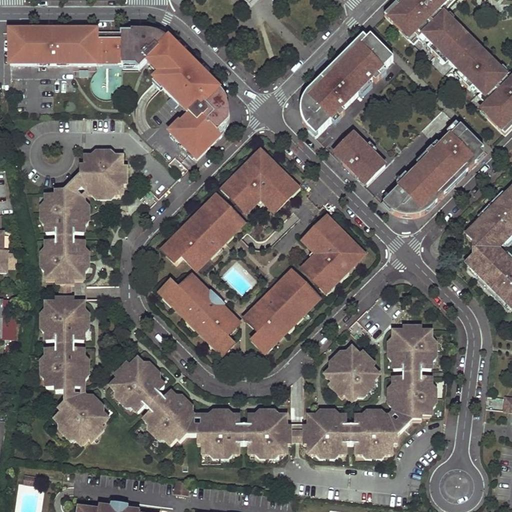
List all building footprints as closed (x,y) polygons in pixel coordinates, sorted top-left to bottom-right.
[(487,119),(505,138),(511,130),(511,82),(490,61),(488,63),(459,35),(462,32),(443,14),(456,0),(402,0),(385,18),(414,46),(423,38),(434,49),(431,52),(441,62),(444,59),(463,78),(460,81),(470,92),(474,88),(485,100),(482,103),(484,105),(492,114),(487,119)] [(150,34),(122,34),(122,41),(145,41),(149,41),(153,42),(157,43),(161,45),(166,48),(216,98),(219,102),(221,106),(222,111),(223,115),(223,119),(222,122),(221,126),(220,129),(217,133),(211,139),(216,144),(220,139),(224,136),(226,132),(228,129),(229,125),(230,121),(230,116),(230,113),(229,108),(228,105),(226,101),(224,97),(221,94),(221,93),(170,43),(164,39),(160,37),(155,35),(150,34)] [(342,113),(394,62),(372,40),(362,50),(315,97),(311,101),(309,107),(308,113),(308,115),(309,120),(311,123),(312,126),(307,131),(308,132),(316,139),(325,130),(323,128),(330,120),(329,120),(339,110),(342,113)] [(11,67),(122,67),(122,41),(11,41),(11,67)] [(189,117),(170,135),(197,163),(216,144),(211,139),(217,133),(220,129),(221,126),(222,122),(223,119),(223,115),(222,111),(221,106),(219,102),(216,98),(166,48),(161,45),(157,43),(153,42),(149,41),(145,41),(122,41),(122,67),(122,68),(136,68),(139,72),(147,64),(160,77),(155,83),(189,117)] [(306,129),(307,131),(312,126),(311,123),(309,120),(308,115),(308,113),(309,107),(311,101),(315,97),(362,50),(357,45),(309,94),(304,99),(302,106),(301,109),(301,116),(303,123),(306,129)] [(330,120),(333,123),(342,113),(339,110),(329,120),(330,120)] [(333,123),(330,120),(323,128),(325,130),(333,123)] [(484,152),(461,129),(388,202),(390,204),(385,209),(387,210),(389,212),(392,214),(396,216),(399,218),(403,219),(407,220),(410,220),(412,220),(416,219),(420,218),(423,217),(425,216),(423,213),(463,172),(461,170),(466,164),(462,160),(466,155),(473,162),(484,152)] [(336,154),(346,164),(363,147),(363,146),(354,137),(336,154)] [(376,160),(363,147),(346,164),(343,167),(356,179),(359,177),(376,160)] [(232,191),(228,195),(248,215),(257,205),(265,197),(269,201),(265,204),(265,205),(275,214),(294,195),(290,191),(294,188),(283,177),(281,178),(270,166),(271,165),(261,155),(251,165),(253,166),(241,178),(240,177),(229,188),(232,191)] [(463,172),(473,162),(466,155),(462,160),(466,164),(461,170),(463,172)] [(56,301),(56,305),(46,305),(46,313),(46,322),(46,327),(46,336),(46,344),(56,344),(56,352),(46,352),(46,359),(46,368),(46,374),(46,383),(46,390),(56,390),(56,394),(65,394),(65,405),(59,411),(62,414),(55,421),(60,427),(66,433),(70,437),(77,443),(82,448),(89,441),(92,444),(105,431),(102,428),(109,421),(104,416),(97,409),(94,406),(87,399),(86,398),(75,398),(75,390),(85,390),(85,382),(85,373),(85,368),(85,359),(85,352),(75,352),(75,344),(85,344),(85,336),(85,327),(85,322),(85,313),(85,305),(75,305),(75,301),(71,301),(71,293),(71,286),(75,286),(75,282),(85,282),(85,275),(85,266),(85,261),(85,252),(85,244),(75,244),(75,236),(85,236),(85,229),(85,219),(85,215),(85,205),(85,203),(77,195),(82,190),(90,198),(92,198),(102,198),(107,198),(116,198),(123,198),(123,188),(127,188),(127,169),(123,169),(123,159),(116,159),(107,159),(102,159),(92,159),(85,159),(85,169),(81,169),(81,178),(65,194),(57,194),(57,198),(46,198),(46,205),(46,214),(46,220),(46,228),(46,236),(57,236),(57,244),(46,244),(46,252),(46,261),(46,266),(46,275),(46,283),(56,283),(56,287),(60,287),(60,301),(56,301)] [(376,160),(359,177),(368,186),(386,169),(376,160)] [(251,165),(240,177),(241,178),(253,166),(251,165)] [(271,165),(270,166),(281,178),(283,177),(271,165)] [(511,264),(502,254),(500,255),(496,251),(500,247),(502,248),(511,237),(511,192),(510,195),(509,194),(478,225),(479,226),(467,238),(472,244),(473,257),(467,263),(479,276),(478,277),(511,311),(511,264)] [(261,209),(265,205),(265,204),(269,201),(265,197),(257,205),(261,209)] [(222,206),(222,205),(216,200),(212,204),(214,206),(218,210),(222,206)] [(231,235),(241,226),(222,206),(218,210),(214,206),(203,217),(195,225),(194,226),(186,234),(177,242),(179,244),(178,244),(167,255),(166,256),(177,267),(184,259),(196,271),(211,255),(209,253),(212,250),(215,252),(220,252),(220,247),(218,245),(229,233),(231,235)] [(195,225),(203,217),(201,215),(193,223),(195,225)] [(186,234),(194,226),(192,224),(184,232),(186,234)] [(324,225),(305,244),(314,254),(318,251),(322,254),(314,262),(304,272),(324,291),(327,287),(331,290),(342,279),(341,278),(352,266),(354,268),(364,258),(354,248),(352,249),(341,238),(342,236),(331,225),(327,229),(324,225)] [(218,245),(220,247),(231,235),(229,233),(218,245)] [(342,236),(341,238),(352,249),(354,248),(342,236)] [(167,255),(178,244),(175,241),(164,252),(167,255)] [(310,258),(314,262),(322,254),(318,251),(314,254),(310,258)] [(342,279),(354,268),(352,266),(341,278),(342,279)] [(313,297),(293,278),(283,288),(285,290),(274,301),(272,299),(267,299),(267,304),(269,306),(266,310),(264,307),(248,323),(260,335),(252,342),(263,352),(274,341),(275,340),(277,341),(285,333),(293,325),(294,324),(302,316),(313,305),(309,301),(313,297)] [(182,293),(194,281),(193,279),(180,291),(182,293)] [(226,337),(237,325),(222,310),(220,311),(217,307),(218,306),(219,301),(213,301),(211,302),(208,298),(209,297),(194,281),(182,293),(180,291),(174,286),(164,296),(177,308),(175,310),(185,320),(187,318),(201,332),(199,334),(209,344),(210,342),(223,355),(233,345),(228,339),(226,337)] [(161,295),(175,310),(177,308),(164,296),(174,286),(173,284),(161,295)] [(283,288),(272,299),(274,301),(285,290),(283,288)] [(319,302),(314,297),(313,297),(309,301),(313,305),(315,307),(319,302)] [(0,340),(15,341),(16,302),(0,301),(0,340)] [(302,316),(294,324),(296,326),(304,318),(302,316)] [(185,320),(199,334),(201,332),(187,318),(185,320)] [(226,337),(228,339),(240,326),(238,324),(237,325),(226,337)] [(295,327),(293,325),(285,333),(287,335),(295,327)] [(317,419),(309,419),(309,429),(305,429),(305,433),(300,433),(300,443),(305,443),(305,447),(309,447),(309,457),(316,457),(325,457),(331,457),(339,457),(347,457),(347,447),(355,447),(355,457),(363,457),(372,457),(377,457),(386,457),(394,457),(394,447),(398,447),(398,438),(413,423),(422,423),(422,419),(432,419),(432,411),(432,403),(432,397),(432,388),(432,381),(422,380),(422,372),(432,372),(432,365),(432,356),(432,350),(432,342),(432,334),(422,334),(422,330),(404,330),(404,334),(394,334),(394,341),(394,351),(394,356),(394,365),(393,372),(404,372),(404,380),(393,380),(393,388),(393,397),(393,402),(393,411),(393,413),(401,421),(396,427),(388,418),(386,418),(377,419),(372,419),(363,419),(355,419),(355,429),(347,429),(347,419),(340,419),(330,419),(326,419),(317,419)] [(274,341),(263,352),(266,355),(278,344),(274,341)] [(235,346),(233,345),(223,355),(210,342),(209,344),(224,358),(235,346)] [(360,358),(352,351),(347,356),(341,362),(337,366),(331,372),(325,378),(332,385),(330,387),(343,401),(346,398),(353,405),(358,399),(364,393),(368,389),(374,383),(380,378),(373,371),(376,368),(363,355),(360,358)] [(115,379),(118,382),(111,389),(116,394),(123,401),(126,404),(133,411),(138,416),(145,409),(151,414),(144,422),(149,427),(155,433),(159,437),(165,443),(171,449),(178,441),(181,444),(187,438),(198,438),(198,447),(202,447),(202,457),(210,457),(219,457),(224,457),(233,457),(241,457),(240,447),(249,447),(249,457),(256,457),(265,457),(270,457),(279,457),(287,457),(287,447),(291,447),(291,443),(296,443),(296,433),(291,433),(291,429),(288,429),(287,429),(287,419),(279,419),(270,419),(265,418),(256,418),(249,418),(249,429),(240,429),(240,418),(233,418),(224,418),(219,418),(210,418),(202,418),(202,429),(194,429),(194,417),(193,416),(186,410),(183,406),(176,400),(171,394),(164,401),(158,396),(165,389),(160,383),(154,377),(150,373),(144,367),(138,361),(131,368),(128,366),(115,379)] [(42,477),(24,475),(22,485),(41,487),(42,477)] [(190,484),(174,482),(172,496),(188,499),(190,484)]
